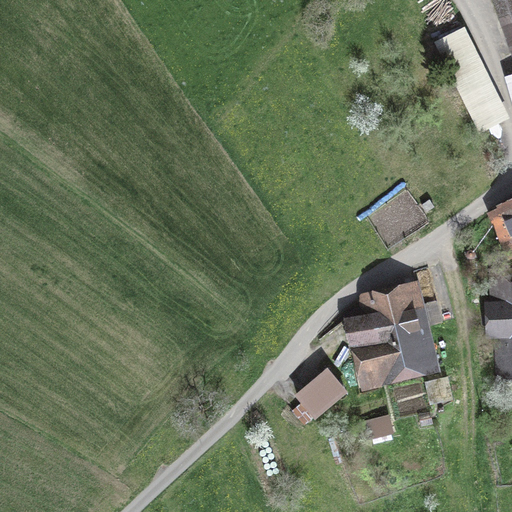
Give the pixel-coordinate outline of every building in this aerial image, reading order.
[(511,0),(502,0),(511,28),(511,0)] [(422,209),(427,216),(435,210),(429,203),(422,209)] [(511,258),(511,210),(494,219),(511,259),(511,258)] [(474,252),(466,256),(469,264),(478,260),(474,252)] [(500,375),(511,374),(511,275),(495,276),(497,314),(489,314),(490,336),(498,336),(500,375)] [(370,379),(438,364),(420,285),(375,295),(371,300),(373,307),(348,321),(355,350),(363,348),(370,379)] [(329,375),(298,401),(315,420),(346,394),(329,375)] [(387,420),(363,426),(367,441),(391,435),(387,420)]
